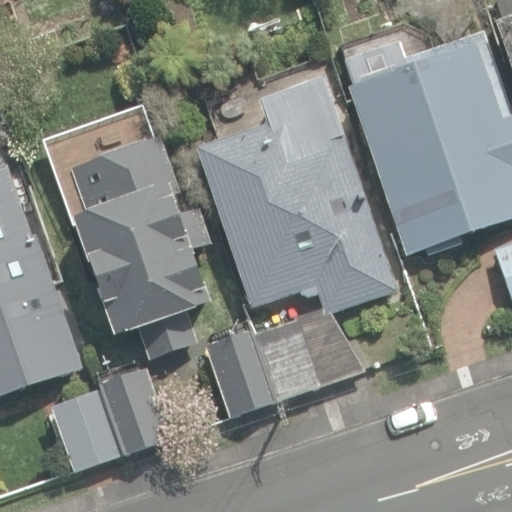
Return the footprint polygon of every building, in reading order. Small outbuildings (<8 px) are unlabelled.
[(496,30),(511,77),(511,0),(493,0),(503,27),(496,30)] [(350,89),(407,256),(423,250),(425,255),(462,243),(460,237),(511,219),(511,116),(502,119),(484,66),(495,63),(484,31),(407,57),(401,39),(347,57),(357,86),(350,89)] [(255,336),(277,400),(366,369),(332,313),(397,290),(324,79),(260,101),(268,126),(198,150),(252,307),(300,291),(301,295),(309,298),(319,295),(324,308),(295,318),(296,322),(255,336)] [(74,217),(69,219),(112,344),(130,338),(138,362),(189,345),(181,322),(214,311),(193,249),(207,244),(193,203),(176,209),(151,135),(57,167),(74,217)] [(0,400),(81,373),(35,237),(0,248),(0,209),(16,204),(3,168),(0,168),(0,400)] [(511,240),(494,247),(511,299),(511,240)] [(212,344),(235,411),(274,397),(250,330),(212,344)] [(101,390),(123,455),(163,441),(139,374),(100,388),(101,390)] [(74,472),(123,455),(101,390),(52,408),(51,409),(74,472)]
